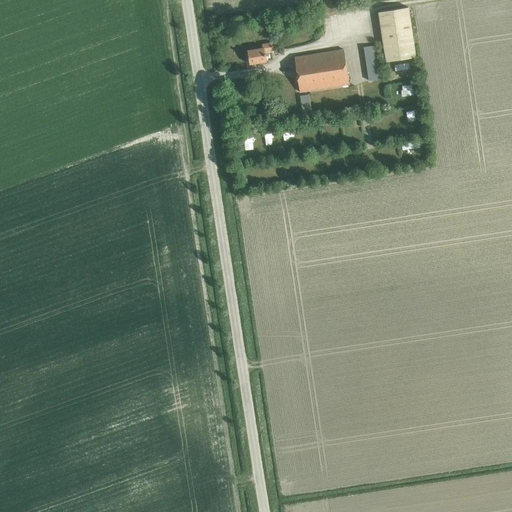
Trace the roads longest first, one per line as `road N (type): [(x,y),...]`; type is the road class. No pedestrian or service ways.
road 1 (unclassified): [(263,511),(185,0)]
road 2 (track): [(422,0),(368,8),(312,46),(252,71),(198,80)]
